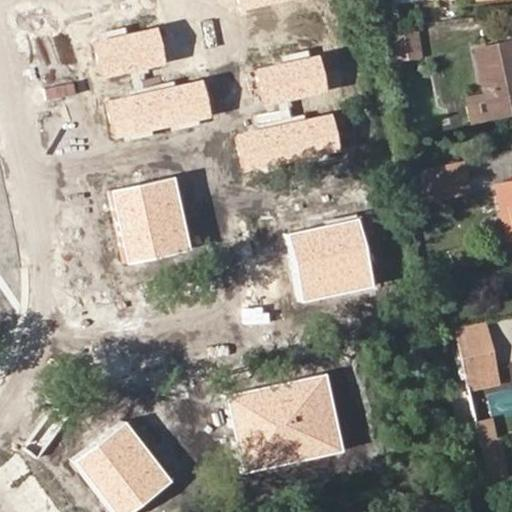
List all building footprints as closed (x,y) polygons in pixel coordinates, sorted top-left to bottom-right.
[(235,0),(238,12),(296,0),(235,0)] [(421,57),(416,28),(390,32),(395,61),(421,57)] [(98,78),(123,73),(143,69),(157,66),(150,33),(91,46),(98,78)] [(511,112),(511,41),(474,50),(484,95),(489,118),(511,112)] [(280,69),(305,64),(303,55),(278,60),(280,69)] [(259,107),(274,105),(280,103),(319,96),(312,62),(305,64),(280,69),(253,74),(259,107)] [(107,105),(171,91),(169,84),(160,86),(135,91),(133,85),(132,77),(144,75),(143,69),(123,73),(128,93),(106,98),(107,105)] [(135,91),(160,86),(158,80),(133,85),(135,91)] [(104,105),(110,138),(201,119),(194,86),(171,91),(107,105),(104,105)] [(489,118),(484,95),(467,98),(471,121),(489,118)] [(255,135),(300,125),(299,118),(284,122),(280,103),(274,105),(276,115),(278,123),(255,128),(253,128),(255,135)] [(255,128),(278,123),(276,115),(253,120),(255,128)] [(239,173),(251,170),(277,165),(296,161),(323,156),(330,154),(322,119),(300,125),(255,135),(232,140),(239,173)] [(323,156),(296,161),(297,170),(324,165),(323,156)] [(462,178),(458,161),(420,168),(424,186),(462,178)] [(277,165),(251,170),(253,179),(279,173),(277,165)] [(464,188),(462,178),(424,186),(426,196),(464,188)] [(183,254),(167,180),(104,193),(119,268),(183,254)] [(511,237),(511,180),(494,185),(505,239),(511,237)] [(279,238),(294,307),(363,292),(348,223),(279,238)] [(488,336),(485,322),(453,328),(457,343),(488,336)] [(499,384),(488,336),(457,343),(467,391),(499,384)] [(317,378),(307,380),(324,459),(333,457),(317,378)] [(216,399),(222,431),(241,427),(244,441),(225,445),(231,478),(324,459),(307,380),(216,399)] [(50,409),(15,452),(28,463),(63,420),(50,409)] [(493,436),(489,418),(474,421),(478,440),(493,436)] [(118,424),(64,463),(98,511),(124,511),(162,485),(118,424)] [(222,431),(225,445),(244,441),(241,427),(222,431)] [(504,475),(496,436),(493,436),(478,440),(486,478),(504,475)] [(508,492),(504,475),(486,478),(490,495),(508,492)]
